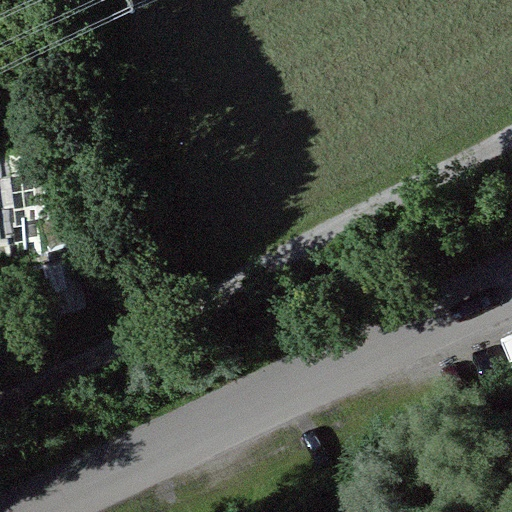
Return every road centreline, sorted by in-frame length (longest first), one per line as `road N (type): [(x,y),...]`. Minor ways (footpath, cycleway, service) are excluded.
road 1 (track): [(511,140),(0,408)]
road 2 (unclassified): [(26,511),(511,276)]
